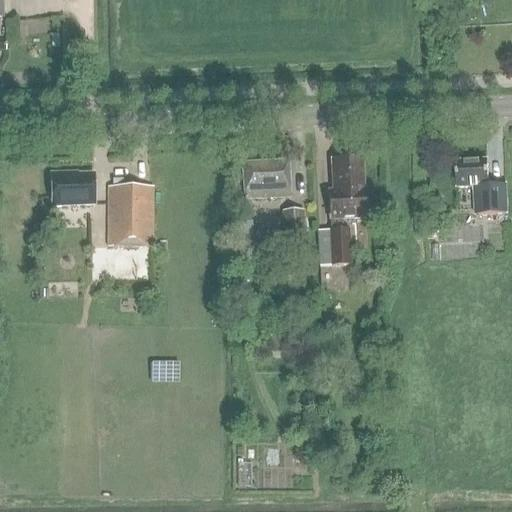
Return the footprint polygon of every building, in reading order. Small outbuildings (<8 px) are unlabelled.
[(367,220),(365,191),(363,192),(361,160),(331,162),(333,193),(327,193),(329,222),(367,220)] [(506,187),(489,188),(487,162),(456,164),(457,190),(474,190),(475,218),(507,217),(506,187)] [(289,199),(288,163),(242,165),(244,201),(289,199)] [(51,209),(94,207),(93,176),(66,177),(66,175),(50,176),(51,209)] [(107,249),(152,250),(153,189),(108,189),(107,249)] [(304,242),(303,212),(282,213),(283,243),(304,242)] [(348,232),(315,234),(317,253),(326,253),(328,268),(350,267),(348,232)] [(276,353),(276,339),(263,340),(263,353),(276,353)] [(168,380),(169,365),(156,364),(155,380),(168,380)]
